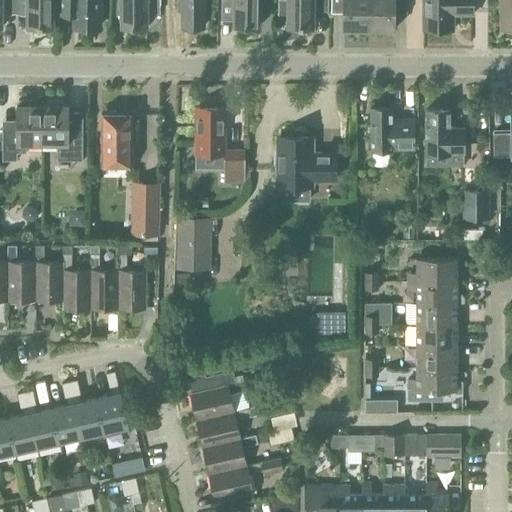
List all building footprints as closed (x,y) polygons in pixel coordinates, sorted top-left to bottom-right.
[(15,5),(14,0),(0,0),(0,26),(2,27),(3,5),(15,5)] [(14,0),(15,5),(27,5),(27,27),(53,27),(53,0),(14,0)] [(99,27),(99,0),(74,0),(74,27),(99,27)] [(159,0),(120,0),(121,27),(139,27),(147,29),(147,27),(147,5),(160,5),(159,0)] [(181,25),(193,25),(194,28),(201,28),(202,25),(205,26),(204,0),(177,0),(177,8),(181,8),(181,25)] [(221,0),(221,4),(234,4),(233,26),(260,27),(260,0),(221,0)] [(277,0),(278,3),(278,8),(278,12),(277,16),(287,16),(287,27),(314,27),(314,5),(328,6),(328,0),(277,0)] [(343,0),(343,29),(369,30),(369,0),(343,0)] [(369,0),(369,30),(395,30),(395,0),(369,0)] [(453,30),(453,16),(475,16),(474,0),(423,0),(423,30),(453,30)] [(511,0),(501,0),(501,30),(511,29),(511,0)] [(42,144),(42,105),(17,105),(16,113),(16,131),(2,131),(2,161),(16,161),(16,144),(42,144)] [(42,105),(42,144),(57,144),(57,161),(82,161),(82,131),(68,131),(68,105),(42,105)] [(196,108),(196,113),(196,143),(203,143),(203,157),(215,157),(215,143),(223,143),(223,108),(196,108)] [(417,118),(391,119),(391,108),(369,108),(370,139),(372,139),(372,150),(418,149),(417,118)] [(511,155),(511,109),(511,110),(511,129),(511,132),(493,132),(493,156),(511,155)] [(425,142),(425,154),(449,153),(463,153),(463,128),(449,128),(449,111),(424,111),(425,142)] [(109,112),(107,115),(102,115),(102,135),(99,138),(99,143),(103,146),(102,149),(103,149),(103,161),(129,161),(129,149),(132,149),(132,136),(129,136),(129,115),(117,115),(115,112),(109,112)] [(278,137),(278,149),(274,149),(274,164),(278,164),(278,185),(311,186),(311,180),(335,180),(336,154),(312,154),(312,137),(278,137)] [(243,157),(223,157),(223,182),(243,182),(243,157)] [(132,235),(161,235),(161,182),(133,182),(132,235)] [(488,220),(488,190),(462,190),(461,220),(488,220)] [(358,231),(363,237),(376,238),(381,232),(381,226),(376,221),(364,221),(359,225),(358,231)] [(481,231),(462,230),(462,240),(481,240),(481,231)] [(21,300),(35,300),(35,262),(16,262),(16,246),(7,246),(7,262),(7,300),(9,303),(19,303),(21,300)] [(35,300),(62,300),(63,262),(44,262),(44,246),(35,246),(35,262),(35,300)] [(63,246),(63,254),(72,254),(72,246),(63,246)] [(90,246),(90,254),(99,254),(99,246),(90,246)] [(150,258),(157,258),(157,247),(145,247),(145,254),(150,258)] [(62,308),(90,308),(90,270),(72,270),(72,254),(63,254),(63,262),(62,300),(62,308)] [(90,308),(118,308),(118,270),(99,270),(99,254),(90,254),(90,270),(90,308)] [(118,270),(118,308),(146,308),(146,270),(127,270),(127,254),(118,254),(118,270)] [(407,273),(407,281),(457,282),(457,259),(416,259),(416,273),(407,273)] [(365,273),(365,281),(378,281),(378,273),(365,273)] [(378,290),(378,281),(365,281),(365,290),(378,290)] [(407,291),(416,291),(416,303),(457,303),(464,303),(464,297),(461,294),(457,294),(457,282),(407,281),(407,291)] [(416,325),(457,325),(457,303),(416,303),(416,325)] [(316,337),(318,337),(318,340),(338,340),(338,337),(344,336),(344,312),(315,313),(316,337)] [(365,325),(378,325),(378,316),(365,316),(365,325)] [(378,325),(365,325),(365,333),(378,333),(378,325)] [(457,346),(457,325),(416,325),(416,346),(457,346)] [(457,346),(416,346),(416,368),(457,368),(457,346)] [(365,368),(378,368),(378,359),(365,359),(365,368)] [(378,376),(378,368),(365,368),(365,376),(378,376)] [(457,368),(416,368),(416,379),(407,379),(407,391),(407,394),(408,395),(409,398),(410,399),(415,400),(443,400),(442,390),(457,390),(457,368)] [(115,371),(106,373),(110,389),(118,387),(115,371)] [(197,420),(234,411),(230,393),(246,390),(244,381),(236,383),(233,371),(206,377),(208,389),(191,393),(197,420)] [(77,380),(69,382),(73,397),(81,395),(77,380)] [(65,399),(73,397),(69,382),(62,383),(65,399)] [(25,392),(29,407),(36,405),(33,390),(25,392)] [(29,407),(25,392),(17,393),(21,409),(29,407)] [(97,398),(104,432),(127,427),(119,392),(97,398)] [(104,432),(97,398),(74,403),(82,437),(104,432)] [(52,408),(59,442),(82,437),(74,403),(52,408)] [(29,413),(37,447),(59,442),(52,408),(29,413)] [(250,408),(234,411),(197,420),(203,447),(240,438),(236,420),(252,416),(250,408)] [(7,418),(14,452),(37,447),(29,413),(7,418)] [(0,455),(14,452),(7,418),(0,419),(0,455)] [(426,448),(426,434),(418,435),(418,448),(426,448)] [(434,458),(461,458),(461,434),(426,434),(426,448),(434,448),(434,458)] [(240,438),(203,447),(209,474),(246,465),(242,447),(258,443),(256,435),(240,438)] [(331,448),(340,448),(340,435),(331,435),(331,448)] [(348,435),(340,435),(340,448),(348,448),(348,435)] [(383,435),(374,435),(374,448),(383,448),(383,435)] [(383,435),(383,448),(392,448),(391,435),(383,435)] [(262,462),(246,465),(209,474),(215,502),(253,493),(248,474),(261,471),(262,475),(282,471),(279,458),(262,462)] [(135,477),(128,479),(131,494),(139,492),(135,477)] [(131,494),(128,479),(120,481),(124,496),(131,494)] [(382,511),(383,493),(372,493),(372,482),(362,482),(361,493),(361,511),(382,511)] [(426,483),(426,493),(426,511),(448,511),(448,493),(439,493),(439,483),(426,483)] [(339,511),(340,484),(305,484),(304,511),(339,511)] [(339,511),(361,511),(361,493),(349,493),(349,484),(340,484),(339,511)] [(404,511),(404,493),(404,485),(383,485),(383,493),(382,511),(404,511)] [(83,489),(87,504),(94,502),(91,488),(83,489)] [(79,506),(76,492),(62,495),(65,509),(79,506)] [(404,511),(426,511),(426,493),(404,493),(404,511)] [(39,499),(41,511),(49,511),(47,498),(39,499)] [(33,511),(41,511),(39,499),(31,501),(33,511)]
